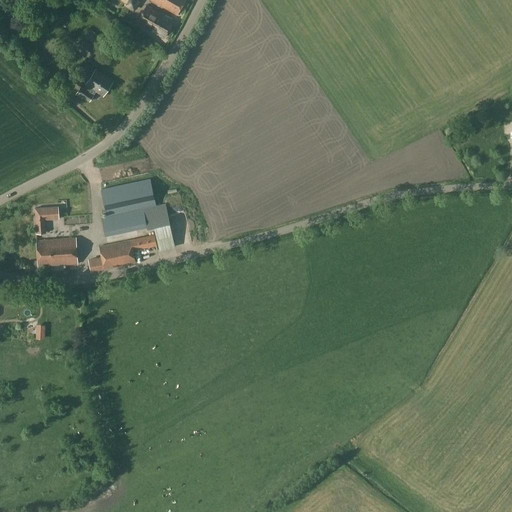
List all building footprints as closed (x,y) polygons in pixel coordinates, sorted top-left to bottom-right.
[(121,0),(126,3),(124,5),(132,10),(138,1),(136,0),(121,0)] [(176,15),(184,0),(150,0),(176,15)] [(164,38),(173,22),(146,6),(137,22),(164,38)] [(89,57),(94,49),(83,41),(77,49),(89,57)] [(41,81),(49,72),(43,67),(35,76),(41,81)] [(103,96),(113,82),(96,70),(86,84),(83,89),(80,88),(76,93),(88,101),(93,94),(98,98),(101,95),(103,96)] [(122,162),(102,167),(103,174),(109,172),(110,178),(125,175),(122,162)] [(156,205),(150,178),(100,189),(106,216),(101,217),(105,235),(147,226),(153,224),(149,206),(156,205)] [(153,224),(147,226),(147,229),(155,227),(159,251),(175,247),(166,203),(156,205),(149,206),(153,224)] [(211,203),(197,206),(202,230),(217,227),(211,203)] [(58,208),(36,209),(37,234),(46,233),(45,220),(59,219),(58,208)] [(155,235),(131,240),(133,249),(133,250),(157,245),(155,235)] [(38,267),(77,264),(76,239),(37,241),(38,267)] [(104,255),(88,259),(91,272),(135,263),(135,260),(133,250),(133,249),(131,240),(102,246),(104,255)]
